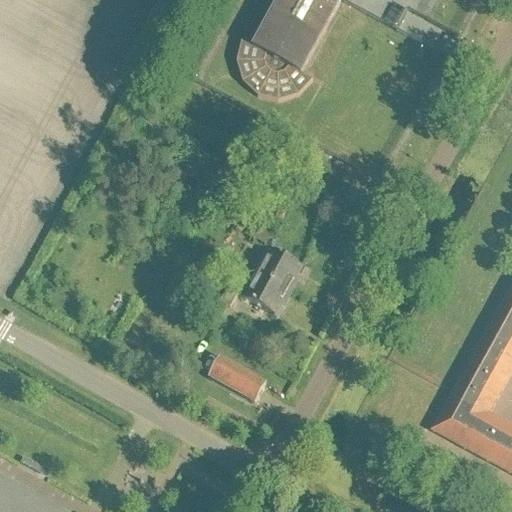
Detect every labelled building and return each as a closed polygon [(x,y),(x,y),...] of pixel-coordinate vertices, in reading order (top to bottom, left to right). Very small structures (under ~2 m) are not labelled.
[(340,4),(342,0),(281,0),(254,52),(242,46),(237,66),(243,86),(259,101),(278,105),(297,100),(312,84),(300,76),(340,4)] [(295,186),(258,167),(252,178),(289,197),(295,186)] [(264,251),(269,240),(258,234),(252,245),(264,251)] [(254,277),(291,296),(304,272),(298,270),(266,253),(254,277)] [(282,313),(291,296),(254,277),(241,302),(277,321),(282,313)] [(511,287),(432,434),(511,478),(511,429),(489,417),(511,375),(511,287)] [(231,311),(237,299),(226,293),(220,305),(231,311)] [(261,398),(266,389),(220,365),(209,383),(255,408),(261,398)]
